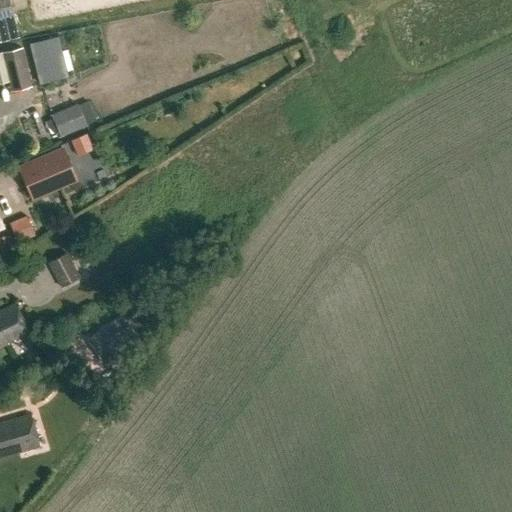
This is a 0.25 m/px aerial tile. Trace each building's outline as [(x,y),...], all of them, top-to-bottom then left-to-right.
[(8,0),(0,0),(0,41),(18,38),(8,0)] [(0,85),(8,83),(11,93),(32,87),(22,48),(0,53),(0,85)] [(53,106),(90,101),(88,83),(50,89),(53,106)] [(77,106),(77,105),(51,115),(61,138),(86,127),(86,125),(95,121),(87,102),(77,106)] [(71,141),(77,156),(92,150),(86,134),(71,141)] [(18,166),(32,200),(77,181),(63,147),(18,166)] [(9,224),(18,243),(34,236),(26,216),(9,224)] [(78,277),(65,254),(49,263),(61,286),(78,277)] [(0,348),(30,335),(16,304),(0,311),(0,348)] [(104,366),(140,340),(122,314),(86,341),(104,366)] [(0,458),(40,447),(31,415),(0,423),(0,458)]
